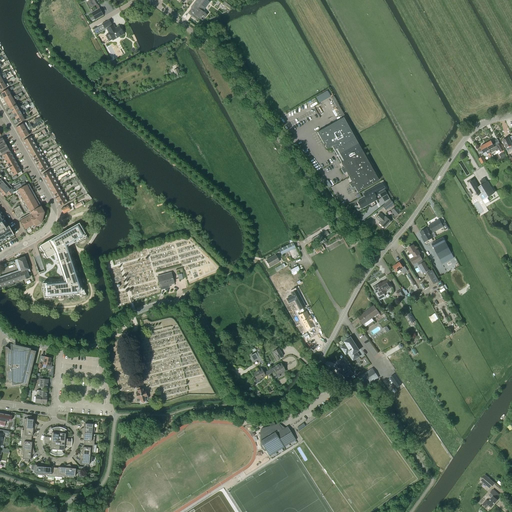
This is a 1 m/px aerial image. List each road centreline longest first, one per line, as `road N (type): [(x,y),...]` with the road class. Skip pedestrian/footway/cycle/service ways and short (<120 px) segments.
road 1 (tertiary): [(382,255),(299,393),(279,410),(236,402),(177,305),(136,312),(88,349),(60,348)]
road 2 (tertiary): [(382,255),(336,216),(214,50),(157,5)]
road 3 (tertiary): [(511,114),(470,131),(382,255)]
road 4 (tertiary): [(28,241),(52,223),(52,205),(0,115)]
